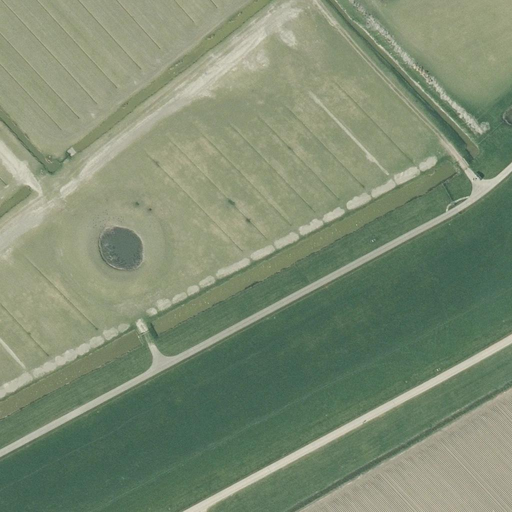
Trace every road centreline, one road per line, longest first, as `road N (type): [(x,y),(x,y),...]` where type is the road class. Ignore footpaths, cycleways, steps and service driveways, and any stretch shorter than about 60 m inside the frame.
road 1 (unclassified): [(511,165),(445,215),(0,452)]
road 2 (unclassified): [(190,511),(511,337)]
